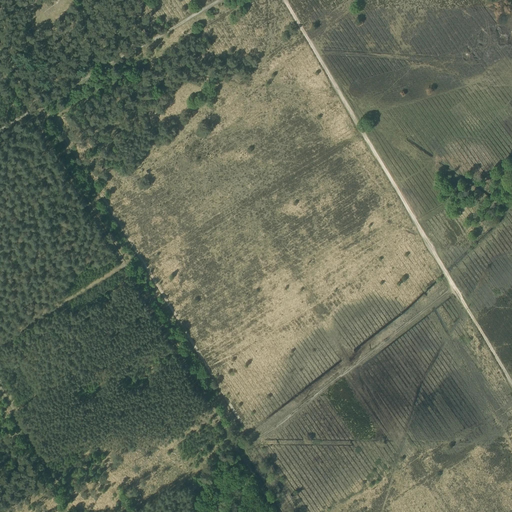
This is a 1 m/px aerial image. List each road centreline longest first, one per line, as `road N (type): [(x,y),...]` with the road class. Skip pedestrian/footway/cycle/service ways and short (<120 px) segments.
road 1 (track): [(253,441),(0,39)]
road 2 (track): [(511,385),(284,0)]
road 3 (track): [(452,287),(253,441),(297,511)]
road 4 (track): [(0,129),(219,0)]
road 5 (track): [(27,112),(124,264)]
